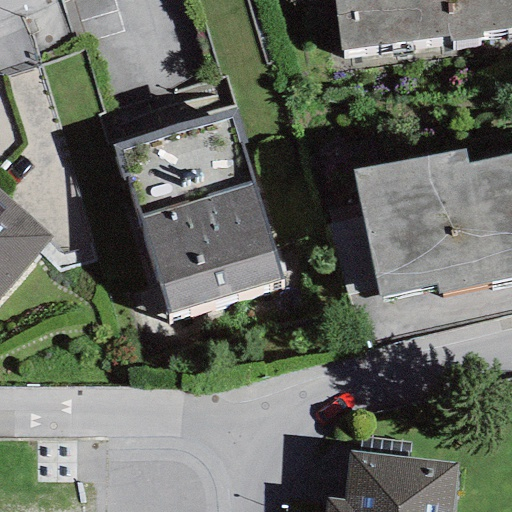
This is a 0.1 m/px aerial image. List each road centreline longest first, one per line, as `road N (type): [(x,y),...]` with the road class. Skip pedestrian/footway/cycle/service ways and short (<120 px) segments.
road 1 (residential): [(272,440),(168,414),(0,410)]
road 2 (residential): [(511,348),(376,377),(272,440)]
